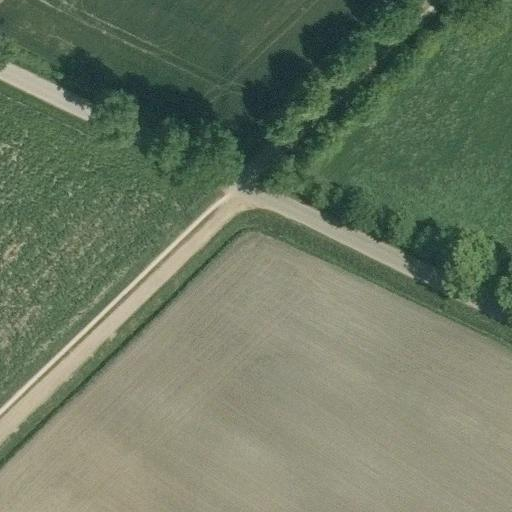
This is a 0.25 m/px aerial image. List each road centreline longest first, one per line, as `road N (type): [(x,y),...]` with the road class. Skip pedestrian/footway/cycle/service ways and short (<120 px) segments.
road 1 (unclassified): [(511,317),(0,70)]
road 2 (track): [(251,191),(0,436)]
road 3 (track): [(444,0),(251,191)]
